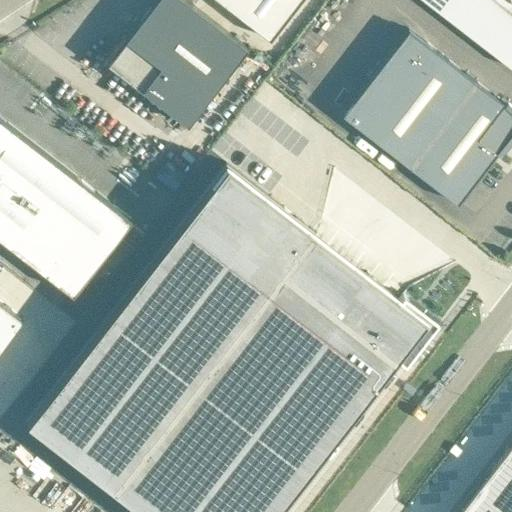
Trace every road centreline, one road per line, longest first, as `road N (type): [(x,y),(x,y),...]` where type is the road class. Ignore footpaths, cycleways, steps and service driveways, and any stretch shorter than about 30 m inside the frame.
road 1 (unclassified): [(511,308),(352,511)]
road 2 (unknown): [(511,76),(412,0)]
